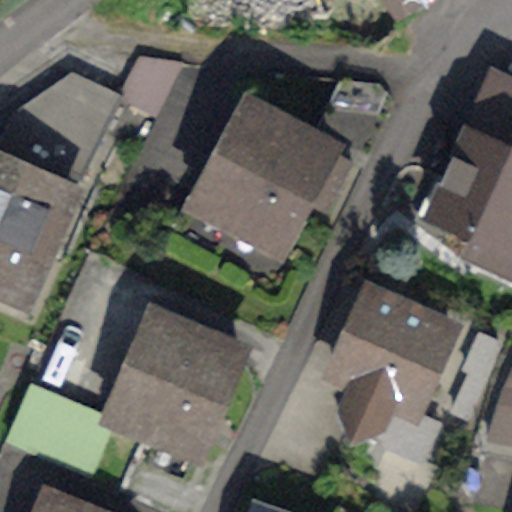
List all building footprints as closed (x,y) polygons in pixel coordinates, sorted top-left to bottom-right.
[(437,0),(383,0),(401,25),(437,0)] [(14,116),(1,144),(81,180),(118,98),(71,77),(59,104),(42,96),(30,123),(14,116)] [(511,86),(493,79),(429,215),(484,241),(511,253),(511,86)] [(244,106),(195,202),(280,246),(303,201),(312,205),(326,213),(352,162),(244,106)] [(0,293),(22,303),(63,213),(72,193),(0,160),(0,293)] [(449,331),(370,295),(333,375),(355,386),(343,410),(347,424),(366,434),(379,429),(389,410),(410,420),(413,414),(435,365),(449,331)] [(150,315),(107,416),(195,453),(229,373),(238,352),(150,315)] [(511,379),(489,441),(511,446),(511,379)] [(86,475),(108,423),(31,390),(9,443),(86,475)] [(438,425),(413,414),(410,420),(389,410),(379,429),(387,449),(421,463),(438,425)]
